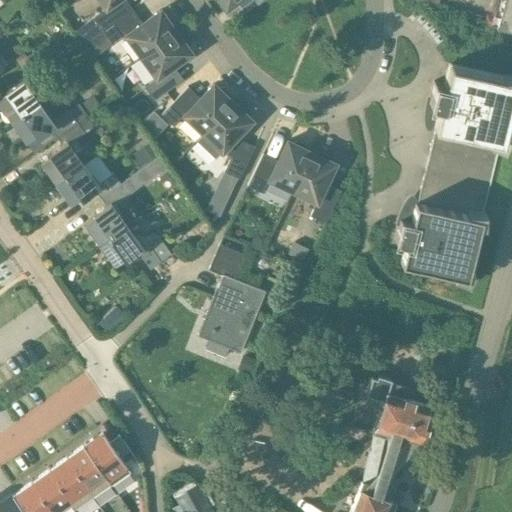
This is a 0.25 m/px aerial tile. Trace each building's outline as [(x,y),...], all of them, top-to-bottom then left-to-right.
[(93,17),(103,30),(126,13),(116,0),(99,0),(105,8),(93,17)] [(218,0),(225,10),(238,1),(240,4),(246,0),(218,0)] [(511,0),(490,0),(486,18),(511,23),(511,0)] [(140,57),(175,32),(174,29),(175,24),(168,15),(162,14),(160,10),(136,27),(126,13),(103,30),(113,44),(125,36),(140,57)] [(177,34),(175,32),(140,57),(155,78),(143,87),(153,101),(177,84),(167,70),(191,53),(188,49),(189,43),(182,34),(177,34)] [(0,83),(11,75),(30,62),(23,52),(12,60),(7,63),(1,55),(0,55),(0,83)] [(6,94),(0,98),(0,108),(10,122),(36,103),(29,92),(30,91),(27,82),(40,72),(32,61),(30,62),(11,75),(16,83),(4,91),(6,94)] [(405,243),(400,263),(466,279),(511,93),(511,79),(449,64),(444,84),(434,81),(428,102),(431,103),(426,122),(434,124),(435,125),(416,202),(415,202),(414,203),(406,201),(402,219),(400,219),(394,240),(405,243)] [(183,115),(202,134),(232,102),(230,100),(230,95),(221,86),(216,87),(213,84),(193,105),(181,93),(161,114),(173,126),(183,115)] [(89,112),(99,106),(92,96),(82,103),(89,112)] [(145,101),(131,111),(139,122),(139,123),(152,111),(145,101)] [(232,102),(202,134),(196,141),(215,159),(222,152),(229,159),(223,172),(239,179),(251,153),(235,145),(231,141),(251,120),(248,117),(248,111),(239,104),(234,104),(232,102)] [(36,103),(10,122),(24,142),(35,135),(37,137),(50,129),(55,136),(87,114),(79,103),(68,110),(53,120),(46,114),(45,115),(36,103)] [(51,156),(40,163),(54,184),(81,165),(73,154),(75,152),(70,143),(83,133),(94,126),(87,114),(55,136),(61,144),(49,153),(51,156)] [(269,180),(292,191),(310,152),(308,151),(307,145),(297,141),(291,143),(287,140),(274,167),(259,159),(247,185),(262,193),(269,180)] [(137,153),(145,165),(157,156),(149,145),(137,153)] [(310,152),(292,191),(316,202),(310,215),(325,223),(337,197),(322,190),(335,163),(330,161),(328,156),(318,151),(313,153),(310,152)] [(81,165),(54,184),(69,204),(81,196),(82,198),(94,190),(100,197),(119,183),(112,173),(98,183),(90,175),(89,176),(81,165)] [(95,216),(83,224),(98,245),(125,225),(117,214),(119,213),(114,204),(127,194),(136,188),(128,177),(119,183),(100,197),(105,205),(93,213),(95,216)] [(210,229),(188,198),(169,212),(191,243),(210,229)] [(125,225),(98,245),(113,265),(124,258),(125,260),(138,251),(150,268),(169,254),(155,235),(145,242),(138,234),(133,237),(125,225)] [(250,244),(262,249),(267,238),(256,232),(250,244)] [(307,249),(293,242),(288,253),(302,260),(307,249)] [(239,351),(264,289),(233,277),(243,253),(218,244),(208,268),(222,274),(217,285),(216,284),(197,334),(239,351)] [(76,281),(78,274),(71,271),(69,279),(76,281)] [(324,371),(328,376),(347,363),(339,352),(320,366),(324,371)] [(238,365),(251,371),(256,360),(242,354),(238,365)] [(430,421),(435,406),(405,396),(406,392),(408,387),(388,380),(389,376),(375,373),(374,376),(370,374),(364,392),(382,398),(377,413),(371,431),(373,432),(361,481),(370,485),(368,492),(370,493),(380,482),(379,496),(389,500),(393,467),(412,445),(418,447),(426,420),(430,421)] [(297,383),(308,397),(313,393),(317,390),(307,376),(297,383)] [(262,427),(278,422),(277,417),(275,411),(259,416),(262,427)] [(134,456),(119,435),(108,442),(102,433),(93,440),(92,439),(89,440),(90,442),(85,445),(84,444),(82,445),(110,485),(111,486),(130,472),(124,463),(134,456)] [(110,485),(82,445),(71,453),(70,453),(71,454),(67,456),(66,456),(66,457),(65,458),(93,497),(110,485)] [(286,466),(297,455),(291,449),(280,459),(283,463),(286,466)] [(93,497),(65,458),(54,466),(54,465),(53,466),(50,469),(49,468),(49,469),(47,471),(72,506),(75,510),(93,497)] [(322,470),(325,466),(316,458),(309,466),(318,474),(322,470)] [(63,511),(72,506),(47,471),(36,478),(35,478),(36,479),(32,481),(31,481),(31,482),(29,483),(49,511),(63,511)] [(387,511),(392,502),(389,500),(379,496),(370,493),(368,492),(370,485),(361,481),(351,506),(348,511),(387,511)] [(49,511),(29,483),(19,491),(18,490),(18,491),(14,494),(14,493),(13,494),(14,495),(12,496),(23,511),(49,511)] [(173,502),(179,511),(211,511),(196,487),(173,502)]
